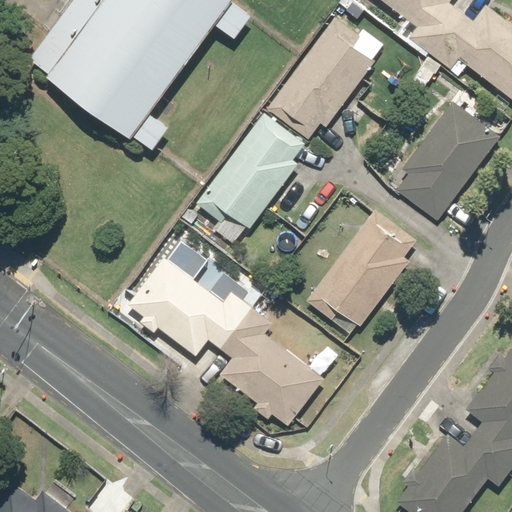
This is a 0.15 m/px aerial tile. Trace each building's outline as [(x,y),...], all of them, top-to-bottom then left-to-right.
[(62,0),(22,53),(125,131),(224,0),(62,0)] [(460,55),(511,94),(511,20),(487,2),(476,16),(455,0),(387,0),(418,23),(410,33),(452,65),(460,55)] [(340,14),(270,106),(312,138),(324,122),(328,125),(378,60),(356,43),(364,32),(340,14)] [(412,171),(399,188),(440,220),(506,135),(457,98),(404,165),(412,171)] [(268,110),(199,200),(244,234),(313,144),(268,110)] [(378,205),(310,299),(350,330),(358,320),(362,323),(411,258),(407,255),(420,237),(378,205)] [(166,254),(130,301),(198,353),(210,337),(234,355),(222,371),(291,423),(327,376),(268,331),(276,320),(233,288),(225,299),(166,254)] [(450,431),(398,499),(414,511),(462,511),(491,476),(500,482),(511,466),(511,348),(467,407),(484,420),(466,443),(450,431)] [(11,474),(0,488),(0,511),(79,511),(44,486),(38,494),(11,474)]
